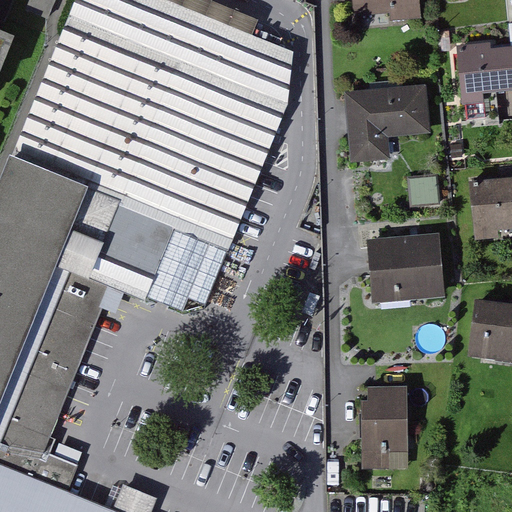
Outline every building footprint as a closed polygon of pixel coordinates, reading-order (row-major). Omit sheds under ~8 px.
[(293,100),(296,53),(255,37),(261,22),(208,0),(77,0),(0,187),(0,511),(153,511),(159,499),(142,492),(125,485),(114,511),(102,506),(91,502),(79,497),(68,492),(76,471),(83,453),(56,443),(57,440),(51,438),(56,426),(61,414),(67,397),(72,386),(77,374),(81,363),(86,351),(91,340),(95,328),(100,316),(103,309),(117,315),(126,294),(146,302),(148,298),(183,313),(189,299),(206,306),(209,301),(213,290),(218,279),(223,268),(227,256),(232,245),(237,233),(242,221),(247,209),(252,198),(257,186),(262,175),(267,163),(269,158),(293,100)] [(31,0),(27,11),(46,19),(49,20),(57,0),(31,0)] [(354,0),(356,17),(391,14),(391,22),(422,20),(420,0),(354,0)] [(0,81),(18,38),(2,30),(0,28),(0,81)] [(511,54),(511,47),(458,52),(463,98),(511,93),(511,54)] [(427,87),(346,93),(352,165),(392,161),(390,137),(431,134),(427,87)] [(411,175),(413,204),(440,202),(438,174),(411,175)] [(511,180),(475,183),(479,241),(502,240),(501,231),(511,230),(511,180)] [(442,234),(369,240),(374,304),(447,299),(442,234)] [(511,304),(478,300),(471,358),(511,364),(511,304)] [(412,387),(370,387),(370,453),(412,453),(412,387)]
